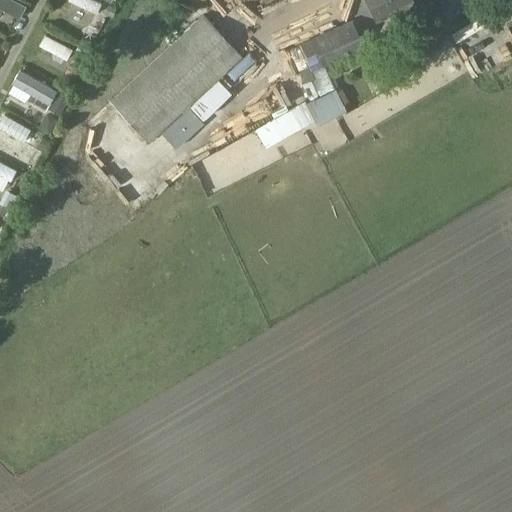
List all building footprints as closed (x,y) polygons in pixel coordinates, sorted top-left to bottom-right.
[(0,0),(0,8),(19,19),(26,6),(13,0),(0,0)] [(96,14),(101,4),(93,0),(68,0),(96,14)] [(393,21),(415,10),(409,0),(365,0),(376,21),(390,15),(393,21)] [(70,6),(65,16),(92,29),(97,19),(70,6)] [(110,101),(148,142),(240,56),(203,17),(110,101)] [(310,38),(311,41),(301,45),(307,57),(317,53),(324,67),(364,49),(351,20),(310,38)] [(66,60),(72,49),(45,35),(39,46),(66,60)] [(64,75),(69,64),(42,50),(36,61),(64,75)] [(47,103),(55,90),(20,70),(12,84),(47,103)] [(245,151),(284,117),(262,93),(223,127),(245,151)] [(0,128),(23,142),(30,130),(4,115),(0,122),(0,128)] [(0,133),(0,145),(21,159),(29,147),(2,130),(0,133)] [(0,187),(3,190),(9,179),(0,174),(0,187)]
